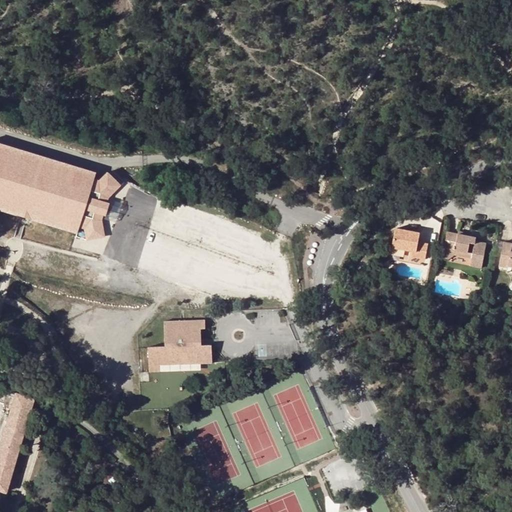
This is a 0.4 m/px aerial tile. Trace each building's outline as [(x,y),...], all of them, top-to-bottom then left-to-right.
[(91,176),(0,149),(0,214),(73,236),(74,230),(80,232),(84,247),(101,244),(98,224),(88,221),(78,218),(80,212),(90,215),(99,218),(101,218),(104,206),(103,206),(93,203),(83,200),(85,194),(95,197),(105,200),(119,182),(106,170),(93,185),(88,183),(91,176)] [(103,206),(105,200),(95,197),(93,203),(103,206)] [(88,221),(98,224),(99,218),(90,215),(88,221)] [(420,236),(423,236),(424,230),(399,226),(395,244),(415,248),(414,255),(428,257),(431,242),(423,240),(420,240),(420,236)] [(481,235),(472,233),(462,231),(450,229),(445,255),(451,256),(457,250),(475,254),(474,264),(486,266),(491,242),(480,240),(481,235)] [(511,240),(507,240),(502,265),(511,267),(511,264),(511,240)] [(158,364),(211,363),(211,345),(195,345),(195,328),(204,328),(204,319),(163,320),(164,346),(147,346),(148,371),(158,371),(158,364)] [(0,489),(6,491),(33,398),(15,392),(0,445),(0,489)] [(173,465),(179,479),(189,475),(182,461),(173,465)]
